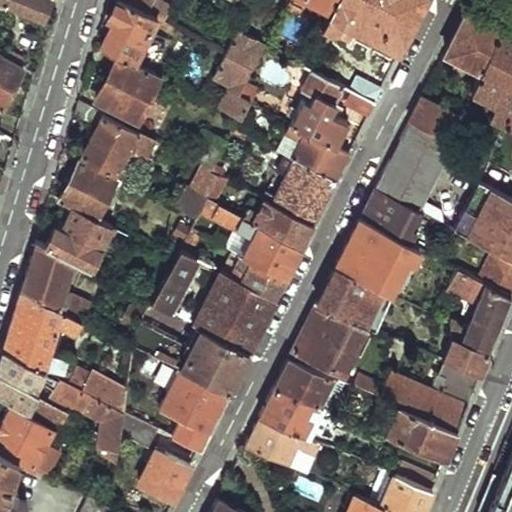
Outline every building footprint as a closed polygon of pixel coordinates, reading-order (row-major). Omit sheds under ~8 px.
[(12,0),(41,12),(45,0),(12,0)] [(108,0),(105,10),(97,37),(117,48),(135,57),(155,18),(158,12),(147,6),(136,0),(108,0)] [(309,0),(329,10),(333,0),(309,0)] [(333,0),(329,10),(320,25),(349,42),(357,25),(377,36),(374,42),(399,56),(427,0),(333,0)] [(454,29),(445,48),(480,66),(498,25),(481,16),(466,8),(454,29)] [(158,12),(155,18),(172,27),(176,21),(158,12)] [(480,66),(469,91),(476,92),(478,88),(492,94),(485,110),(504,119),(511,100),(511,31),(498,25),(480,66)] [(236,28),(212,71),(227,80),(216,102),(240,115),(250,97),(239,90),(246,77),(264,43),(236,28)] [(100,86),(97,94),(137,116),(149,94),(155,96),(160,84),(156,82),(162,72),(135,57),(117,48),(111,65),(105,62),(93,82),(100,86)] [(307,51),(301,62),(310,68),(346,88),(352,76),(307,51)] [(0,104),(21,65),(0,53),(0,104)] [(305,97),(292,121),(338,147),(350,124),(332,114),(344,93),(347,94),(347,105),(350,109),(368,118),(375,104),(346,88),(310,68),(301,85),(314,93),(311,99),(305,97)] [(352,76),(346,88),(375,104),(382,91),(352,76)] [(239,90),(250,97),(258,83),(246,77),(239,90)] [(424,89),(409,118),(447,139),(461,108),(424,89)] [(79,96),(75,111),(93,119),(100,106),(79,96)] [(103,108),(82,151),(118,171),(127,176),(130,169),(118,161),(127,147),(138,152),(135,157),(146,163),(149,158),(141,153),(152,133),(103,108)] [(409,118),(384,167),(426,188),(450,141),(447,139),(409,118)] [(286,147),(283,151),(335,182),(343,167),(350,154),(338,147),(292,121),(288,130),(298,137),(292,149),(286,147)] [(233,123),(229,130),(245,138),(248,131),(233,123)] [(203,128),(190,152),(212,163),(213,161),(225,139),(203,128)] [(79,157),(60,194),(74,203),(76,201),(98,213),(118,171),(82,151),(77,148),(74,154),(79,157)] [(283,151),(262,196),(313,225),(324,203),(335,182),(283,151)] [(210,166),(216,170),(220,164),(213,161),(212,163),(210,166)] [(207,164),(184,208),(195,214),(199,207),(207,193),(219,171),(216,170),(210,166),(207,164)] [(375,184),(424,210),(426,206),(419,203),(426,188),(384,167),(375,184)] [(219,171),(207,193),(219,201),(232,178),(219,171)] [(511,192),(480,174),(455,227),(494,248),(511,257),(511,192)] [(360,215),(410,240),(424,210),(375,184),(368,198),(360,215)] [(247,207),(243,214),(302,248),(308,236),(313,225),(262,196),(256,191),(253,197),(264,203),(258,213),(247,207)] [(207,193),(199,207),(251,235),(245,249),(240,246),(238,252),(245,256),(286,280),(295,262),(302,248),(243,214),(219,201),(207,193)] [(58,221),(48,244),(75,259),(92,268),(114,222),(98,213),(76,201),(74,203),(64,224),(58,221)] [(335,264),(386,289),(395,270),(391,268),(398,253),(402,254),(410,240),(360,215),(348,238),(335,264)] [(180,219),(174,230),(183,235),(190,224),(180,219)] [(183,235),(179,243),(190,250),(201,230),(190,224),(183,235)] [(22,284),(79,315),(83,305),(64,296),(62,299),(58,297),(75,259),(48,244),(36,238),(29,259),(22,284)] [(147,299),(188,319),(191,313),(178,306),(198,265),(206,269),(211,260),(190,250),(179,243),(172,254),(147,299)] [(511,257),(494,248),(480,276),(511,292),(511,291),(511,257)] [(237,263),(232,272),(277,296),(282,288),(286,280),(245,256),(242,266),(237,263)] [(316,302),(371,326),(388,290),(386,289),(335,264),(326,282),(316,302)] [(480,301),(463,342),(487,352),(499,322),(511,292),(480,276),(457,264),(450,278),(476,291),(474,298),(480,301)] [(222,267),(194,323),(201,326),(202,324),(250,350),(264,322),(277,296),(232,272),(222,267)] [(13,313),(3,344),(44,366),(44,365),(59,321),(74,330),(81,316),(79,315),(22,284),(13,313)] [(138,294),(132,306),(141,311),(147,299),(138,294)] [(304,325),(292,349),(341,370),(344,365),(351,368),(371,326),(316,302),(304,325)] [(129,304),(121,319),(132,326),(138,316),(141,311),(132,306),(129,304)] [(132,326),(131,339),(153,350),(181,365),(229,391),(241,367),(250,350),(202,324),(201,326),(191,346),(138,316),(132,326)] [(130,343),(111,333),(110,339),(129,349),(130,343)] [(450,337),(440,356),(442,357),(478,372),(482,361),(487,352),(463,342),(450,337)] [(129,349),(110,339),(107,371),(111,371),(109,391),(125,393),(129,349)] [(124,410),(143,420),(153,350),(131,339),(130,343),(129,349),(125,393),(124,410)] [(3,344),(0,355),(0,362),(35,382),(44,366),(3,344)] [(274,383),(317,401),(330,373),(288,355),(282,367),(274,383)] [(383,382),(380,393),(400,402),(455,426),(467,398),(478,372),(442,357),(435,373),(444,378),(438,391),(392,372),(388,369),(383,382)] [(181,365),(160,406),(209,431),(218,413),(229,391),(181,365)] [(0,392),(28,408),(35,392),(0,372),(0,392)] [(357,372),(352,382),(368,389),(372,378),(357,372)] [(372,378),(368,389),(380,393),(383,382),(372,378)] [(259,414),(302,432),(309,417),(302,414),(306,405),(313,408),(317,401),(274,383),(267,398),(259,414)] [(101,421),(95,449),(118,462),(120,436),(124,410),(94,393),(85,408),(101,421)] [(39,394),(31,409),(58,424),(65,409),(39,394)] [(9,402),(0,418),(0,443),(18,453),(48,468),(57,449),(42,441),(51,423),(9,402)] [(400,402),(386,431),(443,455),(449,441),(455,426),(400,402)] [(124,410),(120,436),(149,446),(159,427),(143,420),(124,410)] [(243,444),(295,466),(297,459),(291,456),(297,441),(304,448),(312,451),(316,438),(313,437),(302,432),(259,414),(252,428),(243,444)] [(511,511),(511,419),(474,511),(511,511)] [(315,431),(313,437),(316,438),(326,442),(329,436),(315,431)] [(0,511),(109,511),(114,503),(90,491),(79,511),(0,511),(3,502),(21,511),(26,499),(7,489),(18,453),(0,443),(0,511)] [(159,448),(142,480),(175,499),(183,483),(191,466),(159,448)] [(399,457),(393,470),(405,475),(429,486),(435,472),(399,457)] [(405,475),(390,507),(402,511),(418,511),(423,501),(429,486),(405,475)] [(402,511),(390,507),(351,489),(341,511),(402,511)] [(211,508),(208,511),(252,511),(218,495),(211,508)]
